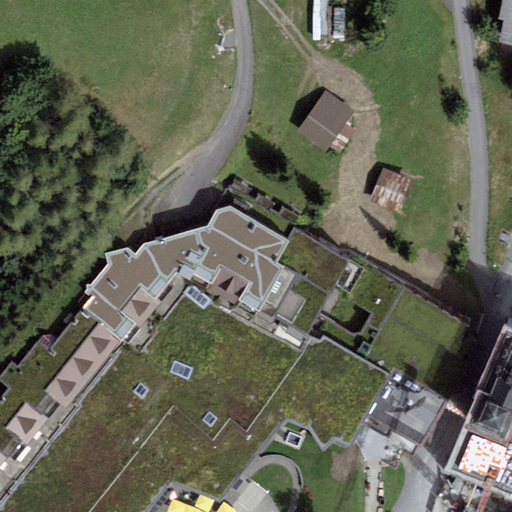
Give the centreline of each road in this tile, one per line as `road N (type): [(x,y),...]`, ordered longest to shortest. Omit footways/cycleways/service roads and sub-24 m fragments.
road 1 (residential): [(504,295),(485,291),(474,266),(474,134),(459,0)]
road 2 (residential): [(406,511),(463,404),(504,295)]
road 3 (residential): [(181,200),(238,110),(245,63),(238,0)]
